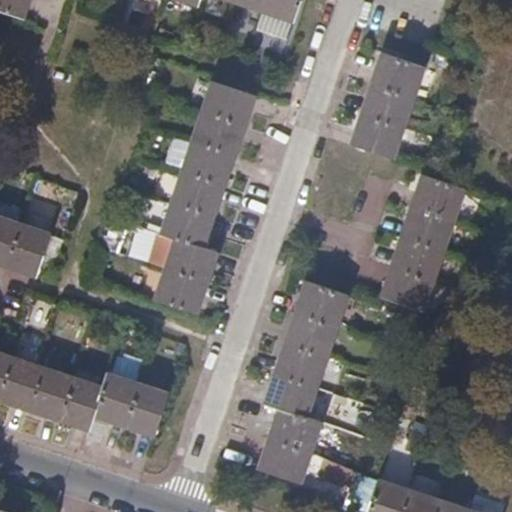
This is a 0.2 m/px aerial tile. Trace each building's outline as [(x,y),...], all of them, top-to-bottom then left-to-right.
[(0,0),(0,10),(21,18),(27,0),(0,0)] [(264,0),(236,0),(262,8),(264,0)] [(299,0),(264,0),(262,8),(293,19),(299,0)] [(372,83),(413,98),(423,67),(382,53),(372,83)] [(211,82),(201,111),(242,125),(252,95),(211,82)] [(402,130),(405,123),(407,117),(413,98),(372,83),(361,115),(376,121),(388,125),(402,130)] [(201,111),(191,141),(202,146),(232,155),(237,142),(238,136),(242,125),(201,111)] [(361,115),(359,123),(357,128),(351,146),(393,161),(402,130),(388,125),(376,121),(361,115)] [(202,146),(191,141),(190,147),(181,173),(222,186),(232,155),(202,146)] [(222,186),(181,173),(171,203),(212,217),(222,186)] [(412,206),(452,219),(462,189),(423,175),(412,206)] [(202,247),(212,217),(171,203),(161,233),(176,238),(202,247)] [(443,248),(452,219),(412,206),(402,236),(443,248)] [(0,219),(0,264),(5,266),(18,226),(0,219)] [(18,226),(5,266),(35,276),(48,235),(18,226)] [(433,279),(443,248),(402,236),(392,265),(433,279)] [(216,252),(202,247),(176,238),(165,269),(205,284),(216,252)] [(423,310),(433,279),(392,265),(381,297),(423,310)] [(205,284),(165,269),(155,301),(195,314),(205,284)] [(295,314),(336,326),(347,296),(305,282),(295,314)] [(285,343),(326,356),(336,326),(295,314),(285,343)] [(275,374),(316,387),(326,356),(285,343),(275,374)] [(0,387),(9,358),(0,354),(0,387)] [(0,399),(26,408),(40,368),(9,358),(0,387),(0,399)] [(58,419),(72,379),(40,368),(26,408),(58,419)] [(107,374),(102,389),(93,415),(124,426),(138,385),(107,374)] [(305,418),(316,387),(275,374),(265,405),(279,409),(305,418)] [(102,389),(72,379),(58,419),(89,429),(93,415),(102,389)] [(168,395),(138,385),(124,426),(156,435),(168,395)] [(320,423),(305,418),(279,409),(269,440),(309,453),(320,423)] [(299,483),(309,453),(269,440),(259,470),(299,483)] [(402,511),(409,491),(380,481),(369,511),(402,511)] [(436,511),(440,502),(409,491),(402,511),(436,511)] [(469,511),(470,511),(440,502),(436,511),(469,511)]
